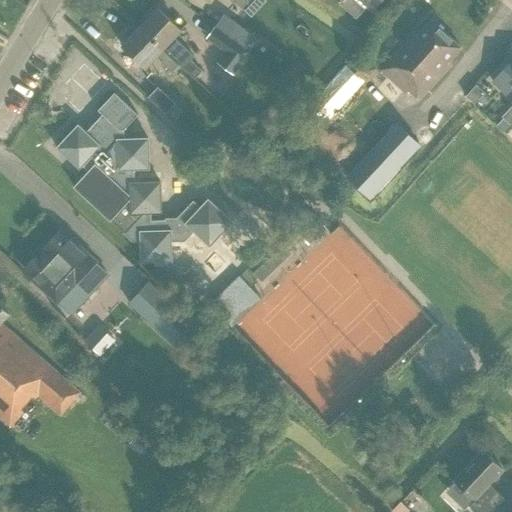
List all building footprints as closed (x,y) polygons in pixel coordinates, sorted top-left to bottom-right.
[(371,11),(381,0),(341,0),(339,2),(356,17),(366,6),(371,11)] [(174,38),(181,30),(157,8),(139,27),(178,63),(194,78),(202,69),(192,60),(194,57),(174,38)] [(419,99),(451,65),(448,62),(461,48),(431,19),(417,34),(414,31),(379,69),(405,93),(408,89),(419,99)] [(250,50),(214,24),(205,37),(224,51),(216,62),(232,74),(250,50)] [(171,71),(178,63),(139,27),(121,45),(146,68),(159,55),(164,59),(161,62),(171,71)] [(326,121),(367,76),(350,60),(308,104),(326,121)] [(511,121),(511,67),(496,84),(505,92),(511,84),(511,104),(501,116),(510,124),(511,121)] [(183,110),(157,86),(148,97),(165,114),(167,111),(175,119),(183,110)] [(111,219),(124,231),(123,233),(131,241),(140,240),(141,261),(171,260),(171,240),(184,240),(194,230),(210,245),(232,220),(209,198),(201,206),(194,199),(176,219),(151,219),(150,213),(161,212),(160,181),(134,182),(133,169),(149,168),(148,137),(123,138),(124,129),(138,114),(114,92),(97,110),(102,114),(85,132),(78,124),(56,147),(79,168),(82,165),(88,171),(74,186),(110,220),(111,219)] [(370,198),(419,144),(395,121),(345,175),(370,198)] [(315,216),(312,218),(298,233),(308,243),(325,227),(315,216)] [(61,228),(22,270),(40,287),(57,303),(93,264),(78,250),(81,247),(61,228)] [(228,241),(215,253),(227,265),(240,253),(228,241)] [(201,273),(192,265),(184,272),(176,272),(176,284),(191,283),(201,273)] [(136,286),(119,268),(104,283),(122,300),(136,286)] [(260,298),(239,275),(209,303),(231,326),(260,298)] [(148,281),(128,302),(173,343),(192,322),(148,281)] [(13,318),(0,306),(0,418),(9,426),(38,394),(60,414),(74,399),(77,402),(81,398),(78,395),(80,393),(5,326),(13,318)] [(114,340),(98,325),(84,341),(100,355),(114,340)] [(29,418),(33,429),(47,423),(42,413),(29,418)] [(454,480),(473,498),(467,504),(475,511),(490,511),(504,498),(489,483),(502,469),(482,450),(454,480)] [(405,511),(408,509),(400,501),(391,510),(392,511),(405,511)]
